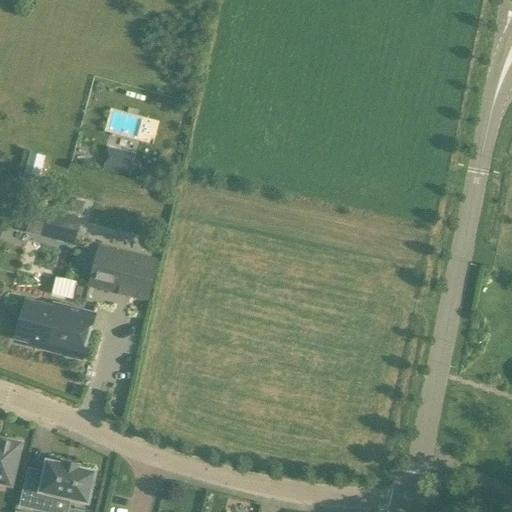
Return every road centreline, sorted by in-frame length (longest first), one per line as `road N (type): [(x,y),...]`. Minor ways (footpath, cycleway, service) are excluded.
road 1 (unclassified): [(411,499),(500,83)]
road 2 (residential): [(411,499),(283,492),(154,459)]
road 3 (residential): [(154,459),(0,394)]
